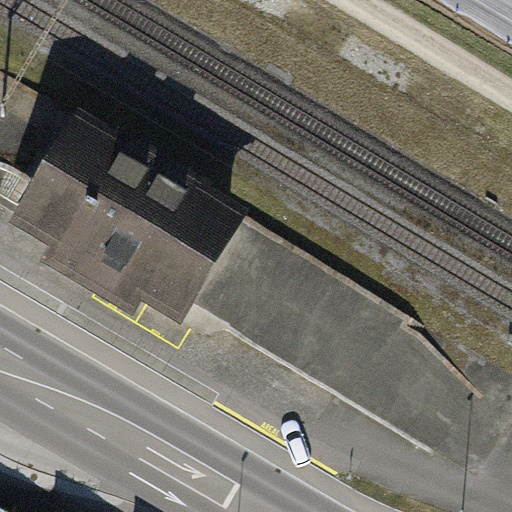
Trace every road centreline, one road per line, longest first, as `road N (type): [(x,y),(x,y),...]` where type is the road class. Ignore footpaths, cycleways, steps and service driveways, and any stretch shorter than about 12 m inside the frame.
road 1 (primary): [(0,366),(247,511)]
road 2 (track): [(357,0),(511,93)]
